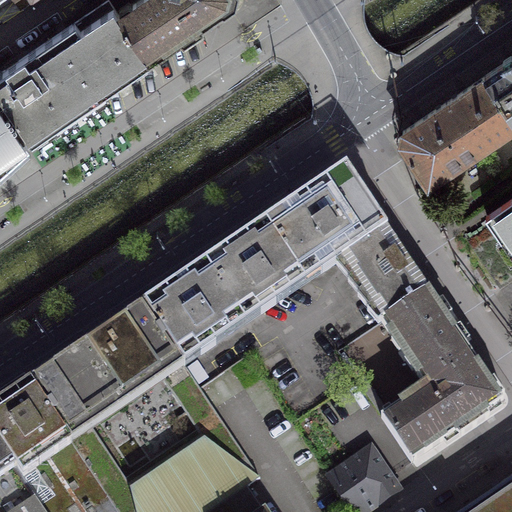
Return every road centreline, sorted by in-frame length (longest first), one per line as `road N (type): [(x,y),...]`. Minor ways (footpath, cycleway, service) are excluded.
road 1 (unclassified): [(0,365),(364,119)]
road 2 (residential): [(511,352),(364,141),(364,119)]
road 3 (unclassified): [(364,119),(511,19)]
road 4 (residential): [(364,119),(362,87),(312,0)]
